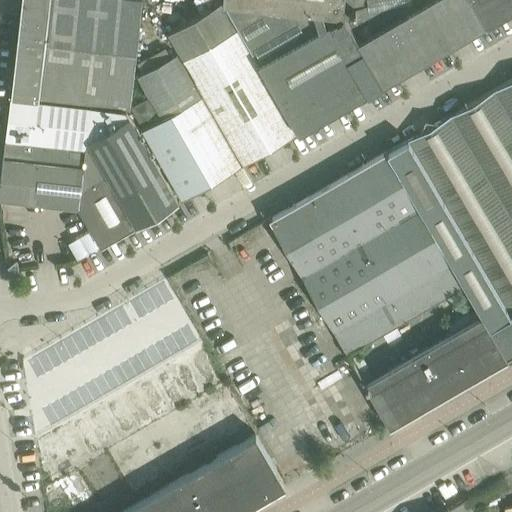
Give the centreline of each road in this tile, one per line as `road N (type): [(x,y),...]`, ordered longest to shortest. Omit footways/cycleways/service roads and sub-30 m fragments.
road 1 (unclassified): [(0,316),(64,300),(511,51)]
road 2 (tertiary): [(356,511),(511,422)]
